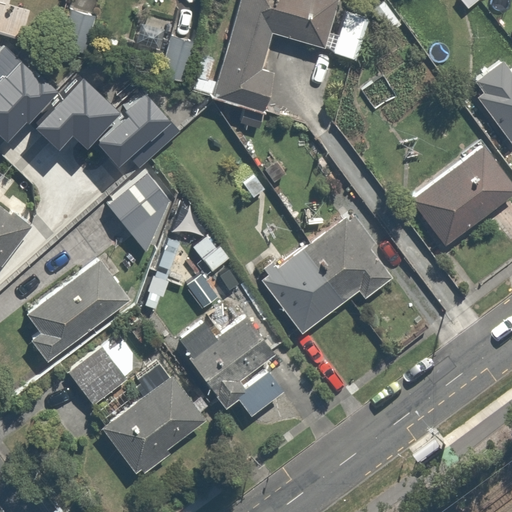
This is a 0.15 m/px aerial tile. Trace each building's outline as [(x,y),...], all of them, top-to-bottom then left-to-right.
[(256,65),(266,31),(317,47),(331,0),(232,0),(206,89),(259,105),(269,69),(256,65)] [(90,11),(65,4),(54,43),(79,50),(90,11)] [(362,16),(339,9),(328,47),(350,54),(362,16)] [(192,37),(166,31),(157,70),(183,76),(192,37)] [(511,127),(511,62),(509,65),(499,51),(460,80),(502,135),(511,127)] [(476,142),(403,191),(433,236),(506,187),(476,142)] [(65,200),(50,189),(28,220),(43,231),(65,200)] [(0,251),(24,220),(0,202),(0,251)] [(345,202),(251,263),(295,332),(389,271),(345,202)] [(102,203),(60,229),(77,257),(119,231),(102,203)] [(200,226),(182,240),(205,271),(223,257),(200,226)] [(26,329),(41,350),(121,291),(93,254),(21,307),(33,324),(26,329)] [(276,357),(239,308),(209,331),(196,313),(167,335),(218,401),(229,393),(242,409),(280,380),(267,363),(276,357)] [(86,407),(135,360),(107,331),(58,378),(86,407)] [(129,466),(197,411),(160,366),(92,421),(129,466)]
